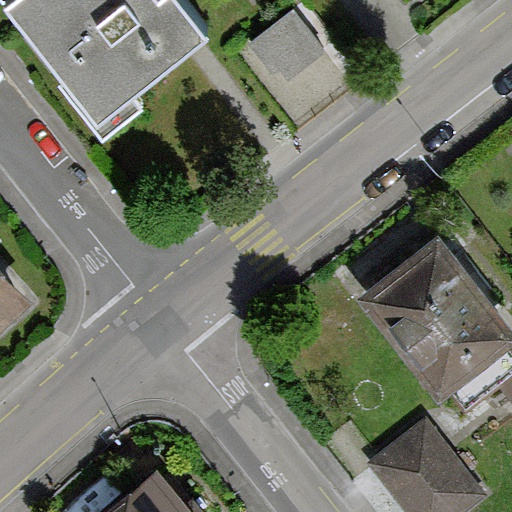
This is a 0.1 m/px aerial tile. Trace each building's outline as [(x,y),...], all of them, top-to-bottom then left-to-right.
[(9,0),(96,110),(188,38),(207,24),(188,0),(9,0)] [(284,69),(327,37),(298,0),(291,0),(254,28),(284,69)] [(511,322),(437,228),(358,291),(439,392),(511,333),(511,322)] [(0,261),(0,320),(29,293),(0,261)] [(455,511),(482,493),(424,416),(369,457),(410,511),(455,511)] [(192,511),(153,465),(95,511),(192,511)]
